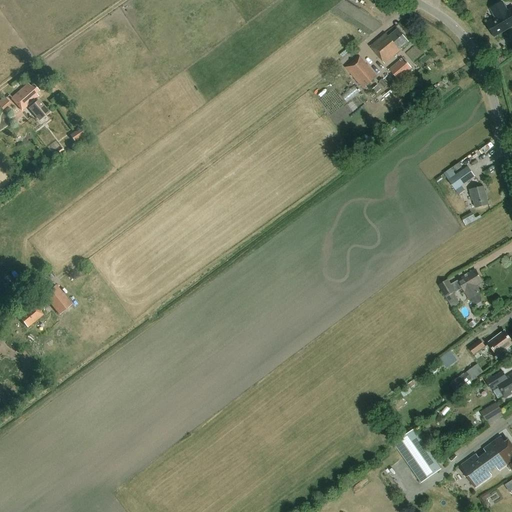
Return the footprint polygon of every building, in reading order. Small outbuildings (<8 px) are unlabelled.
[(511,9),(507,12),(502,2),(491,8),(491,10),(495,18),(486,23),(493,37),(511,26),(511,9)] [(401,47),(408,41),(398,28),(389,36),(385,33),(369,45),(383,63),(402,48),(401,47)] [(359,57),(358,56),(345,68),(363,90),(378,77),(361,56),(359,57)] [(412,77),(407,72),(411,68),(403,59),(389,70),(397,80),(390,86),(395,92),(412,77)] [(408,80),(415,88),(419,85),(412,77),(408,80)] [(34,99),(39,95),(37,92),(39,90),(33,84),(31,86),(28,83),(11,97),(22,109),(27,105),(29,108),(28,109),(39,121),(49,113),(38,100),(36,102),(34,99)] [(377,86),(372,90),(376,95),(381,90),(377,86)] [(81,128),(74,133),(80,142),(87,137),(81,128)] [(458,164),(452,168),(455,172),(461,168),(458,164)] [(445,172),(444,173),(449,181),(455,190),(461,186),(475,177),(468,167),(456,176),(450,169),(445,172)] [(455,190),(459,195),(465,191),(461,186),(455,190)] [(484,187),(469,190),(469,191),(471,201),(471,202),(473,201),(475,209),(489,205),(488,205),(484,187)] [(462,219),(465,225),(476,220),(473,214),(462,219)] [(469,300),(470,299),(473,304),(477,305),(481,302),(482,299),(479,294),(480,293),(476,286),(482,282),(475,271),(458,281),(450,285),(447,280),(438,285),(446,298),(455,293),(462,288),(469,300)] [(56,285),(43,295),(59,315),(72,304),(56,285)] [(43,314),(34,302),(18,315),(27,327),(43,314)] [(488,344),(498,356),(511,345),(511,340),(505,331),(488,344)] [(480,340),(468,349),(474,356),(485,347),(480,340)] [(447,367),(457,360),(450,350),(440,357),(447,367)] [(477,365),(450,385),(457,394),(484,374),(477,365)] [(511,374),(507,378),(503,372),(493,378),(492,377),(485,381),(488,386),(490,385),(492,390),(497,386),(505,399),(511,394),(511,393),(511,392),(511,391),(511,374)] [(481,413),(486,422),(502,413),(497,403),(481,413)] [(421,484),(441,470),(413,430),(393,444),(421,484)] [(511,461),(510,459),(511,458),(511,442),(510,440),(506,442),(501,436),(483,449),(485,453),(478,458),(476,454),(459,466),(474,488),(492,476),(489,472),(496,467),(498,471),(511,461)]
